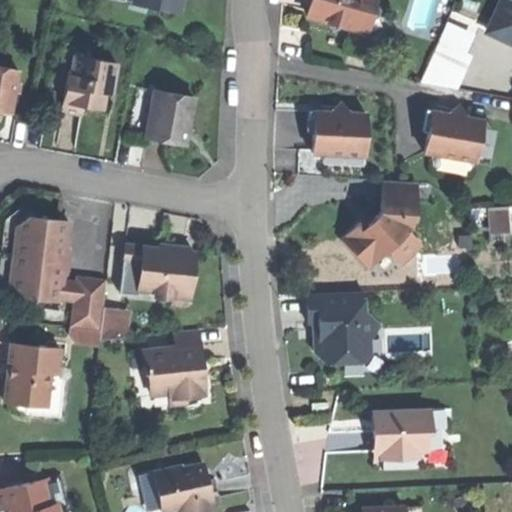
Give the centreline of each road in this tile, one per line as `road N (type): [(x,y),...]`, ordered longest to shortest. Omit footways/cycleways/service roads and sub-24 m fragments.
road 1 (residential): [(288,511),(265,391),(245,204)]
road 2 (residential): [(245,204),(23,168),(0,171)]
road 3 (residential): [(245,204),(257,86),(254,0)]
